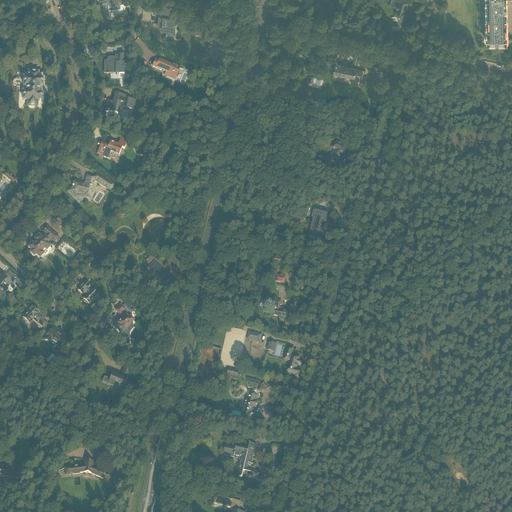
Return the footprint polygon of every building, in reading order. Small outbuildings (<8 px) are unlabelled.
[(103,0),(104,0),(100,1),(101,3),(97,4),(99,9),(102,8),(104,15),(106,14),(109,13),(108,9),(120,5),(119,0),(103,0)] [(408,3),(403,2),(396,0),(391,0),(390,5),(397,7),(396,11),(395,15),(401,17),(400,21),(401,21),(404,9),(406,10),(407,7),(408,3)] [(486,35),(487,43),(507,43),(506,0),(485,0),(486,3),(485,3),(486,11),(485,11),(486,19),(485,19),(486,27),(485,27),(486,35)] [(154,5),(153,11),(158,12),(161,12),(161,11),(163,11),(163,12),(162,17),(159,17),(158,22),(157,25),(161,26),(161,27),(160,29),(162,29),(162,30),(166,30),(167,30),(166,31),(175,33),(175,29),(177,19),(169,18),(171,8),(154,5)] [(105,61),(105,66),(107,66),(107,71),(114,71),(114,73),(115,73),(119,73),(119,74),(124,75),(124,65),(124,64),(124,56),(124,55),(119,54),(119,55),(119,56),(119,58),(115,58),(115,57),(107,57),(107,61),(105,61)] [(329,55),(327,63),(335,65),(334,73),(338,74),(338,75),(339,76),(340,76),(340,77),(341,77),(342,77),(343,77),(344,77),(345,76),(346,76),(353,77),(352,83),(358,85),(360,75),(361,70),(356,69),(356,68),(349,67),(348,68),(341,66),(341,65),(337,65),(337,64),(336,64),(337,57),(329,55)] [(180,68),(160,60),(159,61),(156,59),(153,66),(169,73),(167,77),(175,80),(180,68)] [(375,78),(385,77),(385,70),(383,70),(383,67),(373,68),(375,78)] [(17,72),(16,79),(14,79),(13,80),(12,81),(12,83),(13,84),(14,85),(16,86),(16,87),(23,87),(23,88),(28,88),(28,91),(27,91),(26,91),(23,91),(23,100),(28,100),(28,105),(31,106),(34,106),(37,106),(37,101),(42,101),(43,94),(39,94),(39,91),(40,91),(40,88),(40,86),(43,86),(43,73),(17,72)] [(107,101),(105,111),(109,112),(109,115),(116,117),(116,113),(117,114),(120,101),(124,102),(123,107),(132,109),(134,101),(136,101),(129,99),(130,98),(115,94),(113,103),(111,103),(111,102),(107,101)] [(101,146),(98,152),(104,155),(104,156),(108,158),(110,152),(111,152),(111,151),(119,154),(122,148),(124,149),(126,143),(120,141),(119,145),(110,141),(108,144),(100,141),(98,145),(101,146)] [(348,149),(344,146),(342,145),(342,146),(336,142),(331,148),(335,150),(331,156),(332,157),(328,162),(332,165),(332,164),(338,168),(337,170),(340,172),(340,171),(342,172),(347,166),(338,160),(340,157),(341,157),(342,155),(343,156),(348,149)] [(73,187),(69,190),(73,194),(75,192),(84,194),(84,196),(90,198),(94,179),(104,186),(110,190),(114,185),(96,174),(94,177),(87,176),(85,184),(79,183),(79,182),(75,181),(74,181),(73,185),(73,186),(73,187)] [(313,221),(310,231),(311,231),(312,232),(311,236),(319,238),(321,230),(319,230),(320,229),(322,229),(322,230),(324,224),(321,223),(322,221),(327,222),(328,216),(314,211),(312,218),(316,220),(316,222),(313,221)] [(69,226),(61,219),(58,215),(54,220),(65,230),(69,226)] [(59,237),(50,230),(47,227),(42,232),(45,234),(43,237),(44,238),(43,239),(39,236),(35,240),(35,241),(32,244),(32,243),(28,248),(32,251),(30,253),(34,257),(36,255),(40,259),(43,255),(44,254),(42,252),(45,249),(47,251),(51,246),(47,243),(48,241),(49,242),(51,240),(54,243),(59,237)] [(273,251),(272,255),(277,256),(277,259),(276,260),(280,261),(282,253),(273,251)] [(0,284),(1,286),(1,285),(3,283),(4,284),(6,286),(7,287),(13,281),(6,275),(5,277),(3,276),(2,277),(0,274),(0,284)] [(85,282),(81,286),(78,290),(83,295),(84,294),(86,296),(83,299),(89,305),(93,301),(92,300),(94,298),(95,300),(98,296),(92,290),(91,291),(88,289),(90,287),(85,282)] [(277,301),(276,306),(271,304),(272,302),(263,299),(261,303),(270,307),(271,305),(276,307),(275,309),(275,310),(274,309),(273,315),(286,318),(286,321),(285,326),(289,326),(289,321),(288,321),(288,319),(291,319),(293,313),(291,313),(292,310),(288,310),(288,311),(283,310),(284,310),(282,309),(281,308),(279,309),(281,302),(277,301)] [(115,326),(115,327),(121,333),(122,341),(121,341),(121,344),(129,343),(128,340),(127,328),(131,324),(134,321),(129,316),(133,312),(125,305),(123,307),(120,305),(115,311),(120,315),(121,315),(124,317),(118,324),(115,327),(115,326)] [(29,310),(23,317),(23,318),(28,323),(32,319),(38,324),(43,328),(48,324),(43,319),(36,312),(37,311),(32,306),(28,309),(29,310)] [(54,327),(51,331),(46,336),(47,337),(44,340),(49,344),(52,341),(60,349),(67,341),(59,333),(59,332),(54,327)] [(263,335),(249,331),(247,340),(261,343),(263,335)] [(276,344),(270,342),(269,345),(268,344),(266,350),(274,352),(276,344)] [(298,359),(299,357),(293,355),(293,356),(291,356),(292,355),(286,354),(285,356),(290,358),(292,359),(289,369),(287,369),(286,374),(294,377),(294,378),(299,380),(300,375),(299,374),(300,371),(296,369),(297,365),(299,366),(300,366),(301,365),(301,364),(301,363),(301,362),(300,361),(299,361),(299,359),(298,359)] [(104,377),(102,383),(119,389),(120,387),(124,389),(128,381),(126,380),(131,369),(125,366),(120,378),(113,375),(111,380),(104,377)] [(241,371),(232,369),(229,368),(227,374),(239,377),(241,371)] [(246,411),(244,417),(249,418),(249,417),(251,417),(249,423),(252,424),(252,425),(256,426),(257,421),(260,422),(261,418),(260,418),(260,415),(252,413),(254,408),(256,408),(258,402),(254,402),(255,399),(256,400),(257,396),(254,395),(254,393),(248,392),(246,397),(249,398),(247,403),(247,404),(246,404),(246,405),(245,405),(245,406),(245,407),(245,408),(245,409),(245,410),(246,411)] [(89,410),(88,411),(92,413),(93,411),(94,408),(95,408),(95,406),(96,403),(92,401),(90,405),(90,406),(89,410)] [(250,444),(248,449),(248,452),(245,451),(246,445),(239,444),(239,446),(238,446),(238,443),(234,442),(233,444),(227,443),(225,454),(234,456),(234,457),(235,457),(235,455),(239,456),(234,476),(242,478),(243,472),(246,472),(245,477),(248,478),(253,479),(257,480),(257,481),(263,482),(264,480),(265,480),(264,479),(266,472),(259,471),(258,473),(256,473),(257,472),(254,471),(253,474),(251,473),(252,468),(250,467),(253,457),(256,445),(250,444)] [(84,466),(65,467),(66,474),(72,473),(73,475),(80,475),(80,473),(84,472),(91,473),(104,479),(109,482),(112,476),(107,473),(94,467),(94,462),(84,461),(84,466)] [(0,475),(8,475),(13,479),(11,481),(13,483),(15,482),(16,482),(20,478),(18,477),(22,473),(17,468),(15,471),(15,472),(14,473),(10,470),(9,470),(5,470),(5,465),(0,465),(0,475)] [(239,511),(234,511),(237,501),(218,496),(214,504),(225,506),(225,507),(231,509),(230,511),(239,511)]
